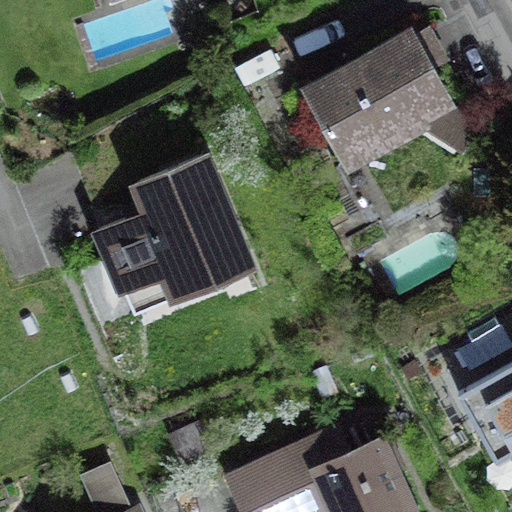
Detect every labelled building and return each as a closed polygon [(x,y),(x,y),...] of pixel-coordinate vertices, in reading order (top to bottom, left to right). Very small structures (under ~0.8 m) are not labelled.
[(412,36),(303,96),(349,178),(424,140),(463,161),(485,139),(457,114),(412,36)] [(144,218),(97,236),(122,301),(162,285),(171,308),(257,275),(212,157),(132,188),(144,218)] [(467,378),(511,355),(511,341),(502,322),(451,348),(467,378)] [(511,413),(482,429),(511,487),(511,413)] [(324,429),(228,475),(245,511),(426,511),(390,435),(338,459),(324,429)] [(94,511),(143,511),(143,510),(138,511),(130,511),(111,470),(81,484),(94,511)]
